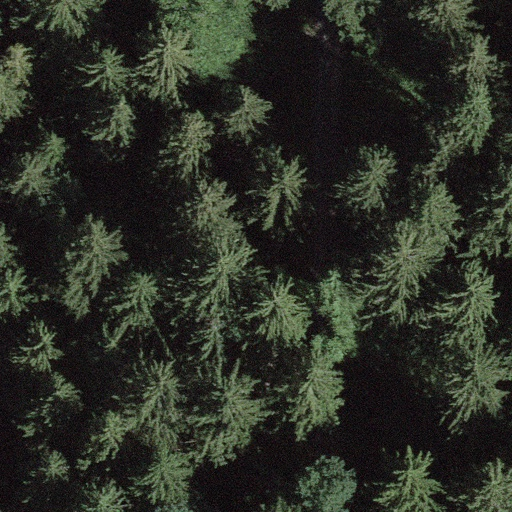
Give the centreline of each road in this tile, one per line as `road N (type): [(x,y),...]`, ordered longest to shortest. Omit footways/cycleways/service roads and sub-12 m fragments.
road 1 (track): [(334,0),(333,511)]
road 2 (track): [(0,195),(180,35),(206,0)]
